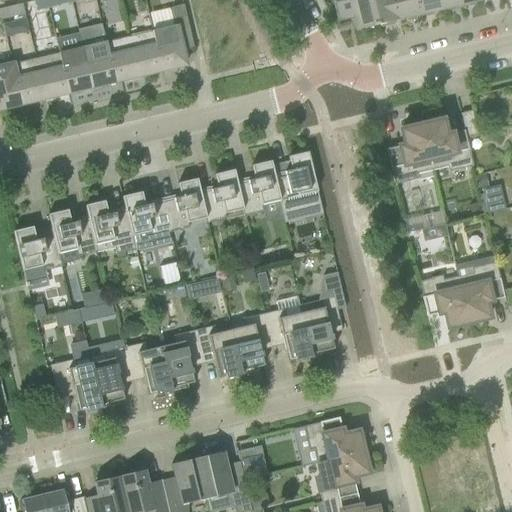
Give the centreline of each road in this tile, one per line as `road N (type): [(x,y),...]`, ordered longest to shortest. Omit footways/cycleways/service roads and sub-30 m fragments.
road 1 (residential): [(0,472),(353,392),(392,400)]
road 2 (residential): [(324,64),(282,101),(0,167)]
road 3 (residential): [(511,45),(373,74),(324,64)]
road 4 (residential): [(480,383),(511,507)]
